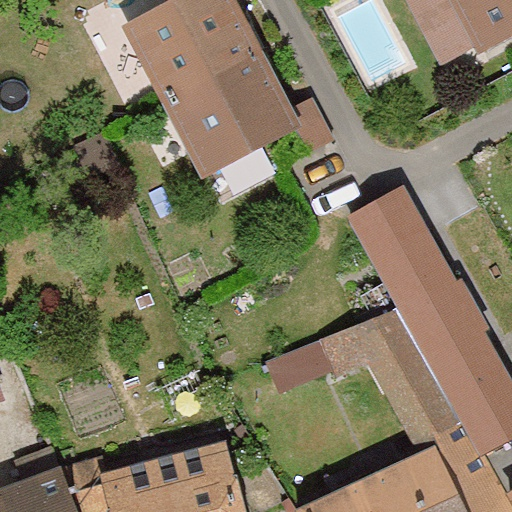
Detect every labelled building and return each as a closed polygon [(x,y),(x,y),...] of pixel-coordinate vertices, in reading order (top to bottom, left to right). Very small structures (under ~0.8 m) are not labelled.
[(178,0),(124,27),(198,176),(294,128),(231,0),(178,0)] [(132,0),(139,14),(172,0),(132,0)] [(477,54),(511,35),(511,0),(409,0),(442,61),(472,45),(477,54)] [(347,220),(397,307),(511,501),(511,384),(408,191),(347,220)] [(511,511),(511,501),(397,307),(353,332),(421,454),(298,511),(511,511)] [(238,511),(224,440),(104,476),(106,484),(78,492),(84,511),(238,511)] [(0,511),(74,511),(58,467),(0,486),(0,511)]
